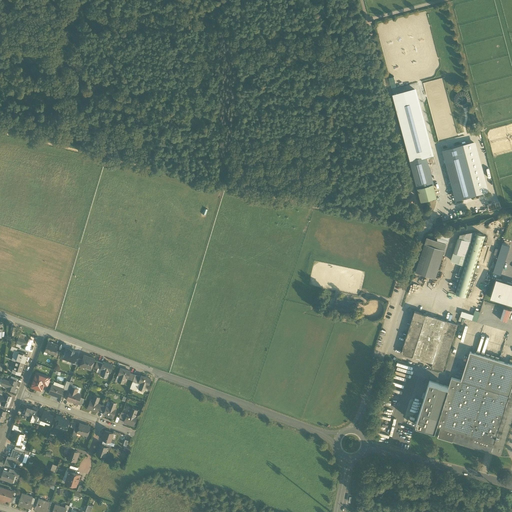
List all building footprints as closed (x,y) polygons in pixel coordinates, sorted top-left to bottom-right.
[(393,95),(397,107),(418,101),(415,89),(393,95)] [(454,98),(454,100),(454,103),(456,105),(458,107),(460,107),(463,108),(466,107),(468,105),(470,102),(471,99),(470,96),(468,93),(465,91),(462,91),(459,92),(457,93),(455,95),(454,98)] [(432,154),(418,101),(397,107),(411,159),(425,156),(432,154)] [(487,191),(474,143),(444,150),(457,199),(487,191)] [(433,184),(425,156),(411,159),(418,188),(433,184)] [(418,188),(421,200),(436,196),(433,184),(418,188)] [(454,253),(466,256),(474,232),(473,232),(460,234),(454,253)] [(455,294),(466,297),(485,235),(474,232),(455,294)] [(438,234),(437,240),(446,243),(450,235),(450,234),(438,234)] [(427,236),(425,243),(444,249),(446,243),(437,240),(427,236)] [(435,278),(444,249),(425,243),(424,243),(415,272),(435,278)] [(510,245),(502,243),(493,272),(501,274),(510,245)] [(490,297),(511,304),(511,283),(496,278),(490,297)] [(334,308),(350,311),(352,300),(337,297),(334,308)] [(475,310),(473,314),(462,310),(460,316),(477,321),(480,311),(475,310)] [(413,318),(424,322),(427,314),(415,311),(413,318)] [(427,314),(424,322),(416,349),(413,357),(432,363),(446,320),(427,314)] [(413,318),(404,346),(416,349),(424,322),(413,318)] [(457,324),(446,320),(432,363),(431,367),(442,371),(457,324)] [(32,340),(25,337),(24,339),(18,337),(17,342),(22,344),(22,346),(27,348),(29,349),(32,340)] [(49,353),(54,355),(56,350),(57,345),(48,342),(44,351),(49,353)] [(413,357),(416,349),(404,346),(402,353),(413,357)] [(77,352),(66,348),(63,357),(74,361),(75,358),(77,352)] [(14,373),(20,375),(27,355),(16,351),(13,350),(12,350),(11,355),(13,355),(12,360),(15,361),(12,371),(14,372),(14,373)] [(475,353),(498,359),(499,356),(476,350),(475,353)] [(511,364),(470,351),(461,380),(509,395),(511,386),(511,364)] [(86,368),(90,370),(94,358),(84,354),(82,359),(80,365),(81,364),(86,366),(86,368)] [(101,375),(106,377),(108,372),(110,372),(112,365),(103,362),(102,363),(100,369),(103,370),(101,375)] [(117,381),(123,383),(125,378),(127,379),(129,373),(130,372),(120,368),(118,375),(120,376),(117,381)] [(30,387),(41,390),(43,384),(44,383),(46,376),(45,379),(41,378),(42,375),(36,372),(30,387)] [(139,389),(144,391),(146,385),(148,386),(150,379),(141,376),(140,377),(138,383),(141,384),(139,389)] [(436,425),(441,427),(455,431),(452,441),(453,441),(486,451),(487,449),(494,451),(493,454),(500,456),(511,419),(511,417),(511,415),(511,386),(509,395),(461,380),(452,377),(449,386),(436,425)] [(7,388),(13,391),(17,382),(15,381),(10,379),(9,381),(4,379),(2,384),(7,387),(7,388)] [(434,430),(436,425),(449,386),(430,380),(416,424),(434,430)] [(131,386),(139,389),(141,384),(138,383),(133,381),(131,386)] [(48,393),(61,398),(64,389),(64,388),(52,384),(48,393)] [(66,400),(77,404),(79,397),(80,397),(81,394),(75,392),(76,390),(71,388),(69,391),(66,400)] [(7,405),(8,406),(11,397),(6,395),(4,394),(4,396),(0,394),(0,400),(2,401),(1,403),(7,405)] [(87,407),(97,411),(97,410),(97,409),(99,404),(97,403),(99,397),(94,395),(92,401),(90,401),(87,407)] [(103,413),(113,417),(116,410),(114,409),(116,404),(110,402),(108,407),(106,407),(104,412),(103,413)] [(28,420),(33,422),(35,416),(38,408),(35,407),(34,409),(26,406),(23,414),(29,416),(28,420)] [(124,421),(134,425),(136,417),(134,417),(137,410),(132,408),(129,415),(127,414),(125,420),(124,421)] [(40,420),(50,423),(53,416),(47,414),(48,412),(43,410),(41,418),(40,420)] [(54,429),(59,431),(61,426),(62,426),(62,428),(66,430),(69,422),(65,421),(65,419),(60,417),(58,422),(57,423),(54,429)] [(77,432),(87,436),(90,427),(80,424),(78,428),(77,432)] [(452,442),(453,441),(452,441),(455,431),(441,427),(437,437),(452,442)] [(100,439),(108,441),(111,433),(103,430),(100,439)] [(16,443),(21,445),(21,444),(25,434),(15,431),(11,441),(16,443)] [(96,453),(104,456),(107,447),(101,445),(99,445),(96,453)] [(13,448),(10,457),(19,460),(21,461),(22,461),(23,457),(20,456),(21,452),(20,451),(14,449),(13,448)] [(66,458),(76,461),(79,452),(74,450),(70,449),(68,455),(67,454),(66,458)] [(18,464),(19,460),(10,457),(7,456),(4,464),(13,467),(14,463),(18,464)] [(0,478),(8,481),(8,479),(12,481),(14,475),(14,474),(8,472),(3,470),(0,478)] [(69,472),(67,477),(78,481),(79,475),(73,473),(69,471),(69,472)] [(76,486),(78,481),(67,477),(65,483),(76,486)] [(0,497),(6,500),(9,501),(12,491),(1,488),(0,492),(0,497)] [(29,507),(30,503),(33,497),(22,493),(18,504),(29,507)] [(44,511),(45,511),(47,508),(49,502),(39,499),(36,509),(44,511)]
